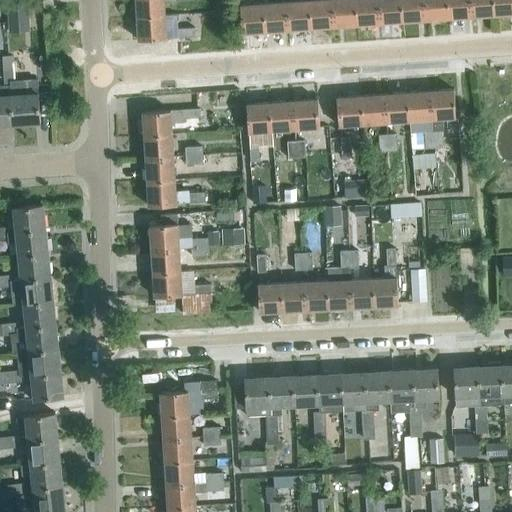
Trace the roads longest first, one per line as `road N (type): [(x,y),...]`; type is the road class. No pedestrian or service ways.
road 1 (residential): [(511,46),(97,77)]
road 2 (residential): [(107,348),(511,330)]
road 3 (residential): [(107,348),(99,163)]
road 4 (residential): [(106,511),(107,348)]
